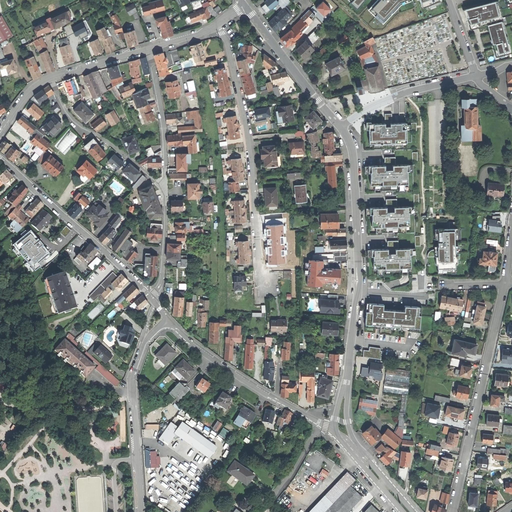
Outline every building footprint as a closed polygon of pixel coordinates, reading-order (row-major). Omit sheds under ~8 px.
[(162,0),(158,0),(149,2),(150,6),(152,13),(165,9),(162,0)] [(199,0),(190,2),(195,10),(202,6),(199,0)] [(266,4),(271,10),(278,3),(277,2),(275,0),(266,0),(264,2),(266,4)] [(290,2),(288,0),(279,0),(277,2),(278,3),(282,9),(290,2)] [(318,0),(309,10),(315,15),(316,16),(322,22),(334,9),(336,11),(339,7),(338,6),(338,5),(332,0),(318,0)] [(400,0),(377,0),(370,8),(381,19),(397,1),(400,0)] [(494,1),(464,9),(466,16),(469,23),(497,15),(494,1)] [(134,4),(126,8),(130,15),(133,13),(136,20),(140,18),(134,4)] [(271,10),(266,4),(261,8),(266,13),(271,10)] [(152,14),(152,13),(150,6),(142,8),(144,16),(152,14)] [(219,15),(222,12),(218,6),(214,9),(219,15)] [(284,9),(291,16),(293,14),(286,7),(284,9)] [(203,20),(210,17),(206,8),(189,15),(192,22),(197,20),(202,18),(203,20)] [(215,18),(219,15),(214,9),(210,12),(214,17),(215,18)] [(291,16),(284,9),(268,23),(272,27),(275,31),(280,27),(281,28),(286,23),(285,22),(291,16)] [(301,19),(306,24),(315,15),(309,10),(301,19)] [(68,17),(65,12),(51,19),(50,17),(46,19),(47,20),(51,29),(62,24),(70,20),(68,17)] [(3,14),(0,15),(0,42),(14,35),(3,14)] [(119,33),(123,32),(120,20),(116,14),(111,17),(115,24),(113,25),(116,34),(119,33)] [(307,25),(316,16),(315,15),(306,24),(307,25)] [(165,17),(158,19),(159,24),(162,32),(163,37),(166,36),(173,34),(169,21),(167,22),(165,17)] [(291,30),(296,39),(300,35),(299,34),(300,33),(307,25),(306,24),(301,19),(290,30),(291,30)] [(45,33),(51,29),(47,20),(33,26),(38,36),(45,33)] [(82,22),(72,27),(72,28),(74,33),(75,35),(78,34),(78,35),(80,39),(89,35),(82,22)] [(496,53),(507,50),(499,22),(486,25),(488,32),(491,44),(494,44),(494,46),(496,53)] [(72,28),(72,27),(70,24),(63,28),(67,36),(74,33),(72,28)] [(102,40),(109,37),(107,33),(104,27),(96,31),(101,40),(102,40)] [(132,45),(138,43),(134,30),(124,33),(127,46),(132,45)] [(294,41),(296,39),(291,30),(280,38),(284,43),(286,47),(291,43),(294,41)] [(304,41),(305,41),(308,45),(312,42),(316,38),(312,33),(304,41)] [(339,41),(341,44),(349,39),(346,35),(339,41)] [(115,50),(110,36),(109,37),(102,40),(107,53),(111,51),(115,50)] [(361,60),(364,68),(378,64),(375,54),(370,44),(375,42),(373,39),(372,37),(364,42),(366,46),(357,51),(361,60)] [(42,38),(38,40),(43,51),(46,50),(47,49),(42,38)] [(59,40),(61,47),(62,47),(62,45),(65,44),(64,42),(68,41),(69,44),(70,44),(68,38),(59,40)] [(99,53),(103,51),(97,39),(90,42),(96,55),(99,53)] [(41,52),(43,51),(38,40),(34,42),(40,53),(41,52)] [(70,63),(74,61),(69,44),(68,41),(64,42),(65,44),(62,45),(62,47),(61,47),(60,47),(65,64),(70,63)] [(308,45),(305,41),(296,50),(304,57),(305,58),(307,56),(313,50),(308,45)] [(195,62),(204,59),(200,43),(195,45),(190,46),(195,62)] [(246,59),(247,63),(249,62),(249,61),(252,62),(253,61),(254,62),(255,60),(252,60),(250,59),(251,58),(252,46),(246,45),(245,45),(244,47),(240,47),(240,51),(235,52),(236,59),(237,61),(246,59)] [(317,54),(320,56),(326,50),(323,48),(317,54)] [(46,50),(43,51),(41,52),(49,72),(55,70),(46,50)] [(160,77),(169,74),(166,63),(168,62),(166,58),(164,59),(163,53),(158,55),(154,56),(160,77)] [(266,69),(277,65),(271,60),(263,54),(263,61),(266,69)] [(33,56),(25,60),(34,79),(37,77),(41,75),(33,56)] [(331,75),(345,69),(338,57),(325,63),(329,71),(331,75)] [(144,75),(149,74),(148,71),(148,69),(149,69),(146,58),(140,59),(144,75)] [(0,68),(2,76),(6,75),(7,75),(8,74),(9,74),(11,73),(17,71),(13,59),(0,63),(0,64),(1,68),(0,68)] [(141,82),(138,65),(140,65),(139,59),(134,61),(129,62),(130,67),(133,83),(141,82)] [(249,72),(247,63),(246,59),(237,61),(239,67),(240,71),(239,71),(240,75),(247,73),(249,72)] [(367,79),(369,90),(370,93),(376,91),(379,91),(384,89),(378,64),(364,68),(367,79)] [(111,67),(108,68),(111,79),(112,78),(115,85),(122,81),(123,81),(123,80),(121,75),(118,65),(111,67)] [(217,80),(219,86),(230,83),(230,81),(228,81),(227,76),(226,73),(224,68),(215,70),(216,76),(214,76),(215,80),(217,80)] [(98,71),(92,73),(96,83),(97,83),(101,93),(102,93),(106,91),(98,71)] [(271,76),(273,84),(277,83),(278,85),(283,83),(283,82),(289,80),(287,76),(286,72),(271,76)] [(88,86),(94,99),(101,95),(91,73),(86,76),(84,77),(87,82),(88,86)] [(250,73),(247,74),(241,75),(246,95),(255,93),(250,73)] [(73,94),(78,92),(73,79),(68,81),(65,82),(70,96),(73,94)] [(365,91),(369,90),(367,79),(357,82),(358,87),(357,87),(358,93),(365,91)] [(177,80),(166,83),(168,90),(169,98),(180,95),(177,80)] [(220,92),(221,96),(221,97),(231,95),(230,90),(229,87),(231,86),(230,83),(219,86),(220,92)] [(132,84),(120,89),(123,98),(136,92),(132,84)] [(34,96),(39,102),(53,92),(49,85),(41,91),(34,96)] [(120,94),(117,89),(115,85),(111,87),(116,96),(120,94)] [(185,96),(196,95),(195,92),(194,92),(193,85),(184,86),(185,96)] [(146,88),(132,95),(135,103),(133,103),(136,109),(148,105),(146,98),(150,97),(149,95),(146,88)] [(462,140),(481,140),(480,125),(477,125),(477,107),(469,107),(469,100),(469,99),(464,99),(461,99),(461,108),(464,107),(464,126),(461,126),(462,140)] [(149,105),(140,108),(145,124),(155,120),(153,117),(150,108),(156,106),(155,102),(148,105),(149,105)] [(86,122),(93,114),(81,103),(75,110),(73,112),(76,114),(79,117),(80,116),(86,122)] [(38,120),(44,113),(34,104),(30,108),(28,111),(38,120)] [(58,104),(50,110),(56,113),(60,109),(58,104)] [(279,123),(294,120),(291,107),(291,104),(278,107),(279,113),(277,113),(279,123)] [(256,119),(266,117),(271,116),(270,111),(271,111),(272,106),(254,110),(255,113),(255,114),(256,119)] [(112,125),(120,121),(113,110),(106,114),(112,125)] [(193,111),(196,127),(202,126),(199,111),(193,111)] [(308,122),(313,128),(321,121),(317,116),(313,111),(305,118),(308,122)] [(179,118),(179,114),(166,115),(166,119),(167,123),(176,123),(176,124),(183,123),(182,118),(179,118)] [(256,119),(255,114),(253,115),(255,123),(267,120),(266,117),(256,119)] [(18,121),(30,132),(35,126),(22,116),(20,119),(18,121)] [(49,136),(50,134),(53,136),(60,129),(58,127),(62,124),(58,120),(54,116),(42,129),(49,136)] [(227,123),(228,128),(240,127),(239,124),(237,124),(237,120),(236,116),(226,118),(224,119),(225,123),(227,123)] [(97,132),(106,124),(101,117),(91,125),(94,129),(97,132)] [(315,132),(313,128),(308,122),(304,125),(302,125),(303,131),(303,134),(306,134),(307,134),(315,132)] [(392,123),(385,123),(382,123),(371,124),(369,124),(369,130),(369,144),(374,143),(382,143),(388,143),(402,142),(407,142),(406,128),(406,124),(406,123),(392,123)] [(35,126),(30,132),(29,134),(34,138),(37,134),(41,138),(45,134),(35,126)] [(230,140),(240,138),(239,134),(238,130),(240,129),(240,127),(228,128),(229,135),(227,135),(228,140),(230,139),(230,140)] [(56,146),(65,153),(78,135),(69,128),(56,146)] [(310,143),(311,143),(314,142),(318,141),(316,134),(315,132),(307,134),(310,143)] [(323,143),(325,143),(326,156),(333,155),(333,149),(332,137),(332,132),(324,133),(324,139),(323,139),(323,143)] [(50,144),(41,138),(37,134),(34,138),(31,142),(35,145),(36,145),(44,151),(45,150),(50,144)] [(183,136),(182,134),(177,134),(177,135),(167,136),(167,142),(168,145),(173,144),(174,146),(184,144),(183,136)] [(130,154),(139,150),(133,135),(122,139),(125,146),(126,145),(127,148),(129,151),(130,154)] [(195,135),(183,136),(184,144),(188,144),(189,153),(199,152),(199,141),(196,141),(195,135)] [(88,150),(97,143),(94,139),(85,146),(88,150)] [(5,151),(7,152),(12,146),(12,145),(10,144),(4,140),(0,144),(0,150),(3,153),(5,151)] [(290,154),(304,153),(303,142),(289,143),(289,146),(290,154)] [(315,146),(314,142),(311,143),(312,157),(320,156),(320,150),(317,151),(317,149),(317,146),(315,146)] [(101,148),(97,143),(88,150),(97,161),(106,154),(101,148)] [(33,150),(40,156),(44,151),(36,145),(34,148),(33,150)] [(5,155),(13,161),(16,157),(20,152),(12,146),(7,152),(5,154),(5,155)] [(265,166),(277,165),(276,157),(275,146),(263,147),(263,150),(261,150),(261,155),(262,158),(264,158),(265,166)] [(148,157),(154,154),(151,147),(145,151),(148,157)] [(37,159),(43,163),(50,155),(45,150),(44,151),(40,156),(37,159)] [(25,153),(21,159),(26,163),(30,157),(25,153)] [(177,169),(177,171),(187,171),(186,162),(186,154),(177,154),(177,162),(177,169)] [(64,166),(50,155),(43,163),(41,165),(46,169),(55,176),(56,175),(64,166)] [(108,161),(111,164),(117,157),(114,155),(108,161)] [(111,164),(117,169),(118,169),(121,165),(124,163),(119,159),(117,157),(111,164)] [(385,165),(385,170),(392,169),(392,165),(395,165),(395,157),(384,157),(385,162),(385,165)] [(155,158),(148,158),(148,161),(148,167),(162,167),(161,163),(161,158),(155,158)] [(232,164),(232,170),(244,169),(244,167),(242,167),(242,163),(241,158),(231,159),(231,160),(229,160),(229,164),(232,164)] [(97,170),(86,161),(78,170),(82,173),(84,175),(86,174),(90,178),(97,170)] [(342,165),(342,162),(325,163),(326,171),(328,171),(329,186),(336,186),(335,175),(334,166),(342,165)] [(122,171),(132,179),(139,172),(137,170),(130,164),(125,168),(122,171)] [(385,165),(368,166),(368,173),(370,173),(371,185),(375,185),(404,184),(408,184),(408,171),(409,171),(409,164),(395,165),(392,165),(392,169),(385,170),(385,165)] [(118,169),(117,169),(115,171),(119,175),(122,171),(125,168),(121,165),(118,169)] [(230,177),(231,181),(233,181),(238,181),(244,180),(243,176),(243,172),(244,172),(244,169),(232,170),(233,172),(233,176),(230,177)] [(0,175),(0,179),(5,184),(13,177),(8,173),(6,170),(0,175)] [(294,177),(300,177),(299,170),(287,171),(288,179),(294,178),(294,177)] [(132,186),(135,189),(146,178),(142,175),(132,186)] [(229,191),(238,190),(238,185),(238,181),(233,181),(229,182),(229,191)] [(487,194),(503,196),(504,185),(496,184),(488,183),(487,194)] [(188,198),(199,198),(199,192),(201,192),(201,189),(199,189),(199,184),(188,184),(188,190),(188,198)] [(305,203),(305,199),(308,199),(308,197),(308,194),(306,194),(305,185),(301,185),(294,186),(296,203),(305,203)] [(12,205),(15,207),(28,192),(25,189),(22,186),(8,201),(12,205)] [(140,194),(144,205),(157,200),(155,194),(152,186),(140,191),(141,194),(140,194)] [(266,206),(277,206),(276,188),(265,188),(265,195),(265,198),(265,199),(266,199),(266,206)] [(79,200),(81,202),(85,206),(89,202),(88,201),(89,200),(86,198),(83,196),(79,200)] [(25,212),(31,218),(43,205),(40,202),(37,199),(33,203),(32,202),(29,206),(30,207),(25,212)] [(386,207),(387,207),(387,211),(394,211),(394,207),(397,207),(397,199),(386,199),(386,203),(386,207)] [(147,208),(150,218),(162,213),(161,209),(157,200),(144,205),(145,209),(147,208)] [(234,206),(235,212),(246,211),(246,209),(244,209),(244,204),(244,200),(234,201),(232,201),(232,206),(234,206)] [(183,210),(183,201),(176,201),(172,201),(172,210),(183,210)] [(204,212),(213,212),(213,202),(210,202),(203,202),(204,212)] [(78,205),(76,203),(67,213),(70,215),(74,218),(83,209),(78,205)] [(93,206),(87,214),(92,218),(95,221),(94,222),(99,226),(107,216),(104,214),(106,210),(97,203),(94,206),(93,206)] [(14,221),(21,228),(22,228),(28,221),(23,216),(24,215),(20,212),(20,208),(21,207),(18,204),(8,216),(14,221)] [(7,215),(15,207),(12,205),(4,213),(7,215)] [(411,213),(411,206),(397,207),(394,207),(394,211),(387,211),(387,207),(386,207),(370,208),(370,215),(372,214),(372,227),(376,227),(405,226),(409,226),(409,213),(411,213)] [(43,211),(31,224),(39,231),(44,225),(46,226),(50,222),(48,221),(51,217),(48,215),(43,211)] [(235,223),(236,223),(245,222),(245,219),(245,214),(247,214),(246,211),(235,212),(235,218),(233,219),(233,223),(235,223)] [(321,214),(321,228),(338,228),(338,220),(338,214),(321,214)] [(109,225),(110,226),(113,228),(121,218),(117,215),(109,225)] [(492,220),(489,219),(488,225),(487,225),(486,230),(500,232),(501,226),(500,226),(500,224),(500,221),(492,220)] [(17,232),(21,228),(14,221),(10,225),(17,232)] [(185,234),(195,234),(195,230),(192,230),(191,227),(190,227),(190,222),(176,222),(176,225),(176,231),(182,231),(182,234),(185,234)] [(66,226),(59,233),(65,238),(71,231),(66,226)] [(113,228),(110,226),(107,230),(104,234),(109,238),(116,231),(113,228)] [(162,234),(162,229),(150,228),(147,228),(147,236),(151,237),(151,239),(155,240),(155,237),(162,238),(162,234)] [(437,256),(436,256),(436,265),(437,265),(438,269),(455,268),(455,264),(457,264),(457,255),(455,255),(455,246),(455,238),(454,228),(449,228),(437,229),(438,239),(438,246),(437,246),(437,249),(437,256)] [(126,229),(112,248),(114,249),(117,251),(120,248),(128,236),(131,232),(127,229),(126,229)] [(30,231),(12,245),(34,272),(40,267),(38,264),(44,259),(49,255),(41,244),(30,231)] [(104,244),(109,238),(104,234),(103,233),(98,239),(101,242),(104,244)] [(135,240),(128,236),(120,248),(123,251),(127,254),(124,258),(131,263),(138,254),(132,249),(129,247),(135,240)] [(330,249),(346,248),(346,244),(346,240),(330,241),(330,249)] [(388,248),(388,249),(398,248),(398,240),(387,241),(387,245),(388,248)] [(239,246),(239,252),(251,252),(251,249),(249,249),(248,245),(248,241),(238,241),(238,242),(236,242),(236,246),(239,246)] [(180,248),(180,244),(168,243),(167,245),(167,251),(180,252),(180,248)] [(86,249),(83,253),(82,255),(80,253),(78,255),(83,259),(87,263),(96,251),(93,248),(90,245),(86,249)] [(388,249),(371,249),(371,256),(373,256),(374,269),(377,269),(383,268),(401,268),(407,267),(411,267),(410,255),(412,255),(412,248),(398,248),(388,249)] [(493,271),(495,271),(496,260),(497,253),(492,253),(492,250),(489,250),(488,252),(483,252),(483,259),(479,259),(479,264),(488,265),(488,270),(493,271)] [(179,259),(180,252),(167,251),(167,256),(167,259),(179,259)] [(251,255),(251,252),(239,252),(239,259),(237,259),(237,263),(240,263),(240,264),(250,263),(249,259),(249,255),(251,255)] [(150,253),(145,253),(145,266),(145,267),(144,271),(148,271),(148,275),(153,276),(153,273),(157,273),(158,256),(150,256),(150,253)] [(330,269),(341,269),(340,262),(340,256),(319,257),(320,267),(330,267),(330,269)] [(187,259),(182,259),(182,263),(178,263),(178,267),(187,267),(187,259)] [(57,314),(76,308),(71,291),(65,272),(45,278),(57,314)] [(88,299),(92,303),(118,277),(113,272),(89,296),(90,297),(88,299)] [(121,274),(101,295),(104,297),(111,290),(113,292),(117,288),(119,290),(128,280),(126,278),(121,274)] [(242,291),(242,286),(246,286),(246,282),(245,276),(234,277),(235,291),(242,291)] [(133,285),(116,301),(119,304),(120,303),(123,306),(124,307),(125,306),(129,302),(129,301),(139,291),(136,288),(133,285)] [(184,293),(175,292),(173,315),(178,315),(182,316),(184,293)] [(132,304),(127,309),(130,313),(136,308),(138,310),(148,302),(145,299),(143,295),(132,304)] [(326,312),(339,313),(339,310),(339,308),(336,308),(337,303),(337,295),(329,295),(328,300),(321,300),(320,307),(326,307),(326,312)] [(446,309),(450,310),(452,298),(448,297),(448,296),(447,295),(446,295),(445,297),(442,296),(440,308),(442,308),(442,310),(446,311),(446,309)] [(457,299),(452,298),(450,310),(454,310),(453,312),(457,313),(458,311),(460,311),(463,300),(459,300),(459,298),(458,298),(457,297),(457,299)] [(125,311),(127,309),(132,304),(130,302),(129,302),(125,306),(123,308),(125,311)] [(369,303),(368,311),(366,311),(365,327),(377,328),(407,330),(420,331),(421,307),(404,306),(404,311),(383,309),(384,304),(369,303)] [(476,310),(475,314),(483,316),(484,313),(484,311),(485,307),(483,306),(477,305),(476,310)] [(203,309),(199,309),(199,326),(202,326),(205,326),(205,322),(206,322),(207,313),(205,313),(205,309),(203,309)] [(483,316),(475,314),(474,317),(473,323),(474,323),(477,324),(481,325),(483,319),(483,318),(483,316)] [(281,333),(283,331),(286,331),(286,328),(287,327),(285,324),(286,323),(286,319),(279,319),(278,319),(276,320),(271,320),(271,331),(280,331),(281,333)] [(219,323),(210,322),(209,343),(214,343),(218,343),(218,330),(219,330),(219,323)] [(322,334),(338,335),(338,330),(338,324),(323,322),(322,334)] [(121,342),(130,345),(132,340),(133,338),(131,337),(132,334),(134,329),(125,326),(123,330),(123,331),(122,331),(120,332),(119,335),(120,337),(120,338),(123,338),(121,342)] [(129,349),(130,345),(121,342),(119,342),(120,338),(120,337),(119,335),(120,332),(122,331),(123,331),(123,330),(122,329),(119,330),(117,335),(118,338),(116,339),(120,346),(129,349)] [(236,332),(228,332),(228,337),(226,337),(225,342),(226,342),(224,359),(229,360),(232,360),(233,354),(232,354),(233,340),(240,340),(240,332),(236,332)] [(78,347),(80,346),(73,340),(75,338),(69,334),(66,337),(78,347)] [(453,353),(465,356),(466,352),(475,354),(476,349),(477,345),(454,339),(452,345),(455,345),(453,353)] [(72,347),(64,340),(55,350),(85,378),(94,367),(87,360),(72,347)] [(91,355),(94,353),(100,346),(96,342),(88,352),(91,355)] [(247,344),(246,344),(245,368),(249,368),(252,368),(254,345),(253,344),(247,344)] [(163,367),(176,354),(171,349),(167,345),(156,356),(159,360),(157,362),(163,367)] [(100,346),(94,353),(106,363),(109,360),(112,356),(105,350),(103,348),(100,346)] [(369,351),(364,350),(363,357),(381,359),(382,351),(380,351),(380,348),(369,347),(369,351)] [(502,355),(502,358),(510,359),(511,359),(511,349),(503,349),(502,355)] [(86,352),(85,353),(98,366),(95,369),(115,387),(120,382),(86,352)] [(450,365),(458,367),(459,360),(452,358),(450,365)] [(180,380),(183,377),(186,379),(194,371),(190,367),(188,365),(187,364),(186,363),(182,360),(172,371),(180,380)] [(327,364),(327,374),(338,375),(338,369),(338,367),(339,367),(339,365),(338,365),(338,360),(330,360),(330,361),(329,361),(329,364),(327,364)] [(273,363),(267,362),(265,361),(264,367),(266,367),(264,378),(272,380),(274,367),(274,366),(273,366),(273,363)] [(380,380),(382,379),(382,373),(380,373),(381,368),(381,364),(370,362),(370,365),(369,369),(362,367),(361,375),(368,376),(368,375),(369,373),(375,374),(375,376),(375,377),(376,379),(380,380)] [(470,372),(471,368),(468,367),(462,365),(460,370),(459,375),(469,377),(470,372)] [(386,369),(383,392),(402,395),(407,395),(410,372),(386,369)] [(310,402),(314,402),(314,372),(301,371),(301,380),(308,380),(308,390),(307,390),(307,402),(310,402)] [(494,385),(507,386),(508,375),(495,374),(495,379),(494,385)] [(320,387),(317,395),(327,399),(331,388),(332,381),(326,379),(327,376),(322,375),(321,378),(318,386),(320,387)] [(209,385),(205,382),(201,380),(202,380),(201,380),(200,381),(196,387),(196,388),(204,393),(209,385)] [(171,395),(174,399),(185,387),(187,385),(181,384),(171,395)] [(288,384),(282,384),(282,386),(281,396),(288,396),(288,390),(290,390),(296,390),(296,384),(288,384)] [(457,391),(456,395),(455,397),(459,397),(458,399),(462,400),(463,398),(467,399),(468,394),(469,388),(458,386),(457,391)] [(175,404),(188,390),(185,387),(174,399),(172,401),(175,404)] [(217,408),(219,406),(225,410),(229,403),(228,402),(230,399),(225,395),(222,393),(215,403),(216,403),(214,406),(217,408)] [(380,436),(394,448),(400,441),(401,441),(402,440),(407,395),(402,395),(399,413),(398,420),(399,420),(398,428),(397,428),(394,435),(387,429),(380,436)] [(499,401),(499,396),(498,395),(495,395),(491,395),(491,400),(490,405),(498,406),(499,401)] [(371,419),(371,416),(360,414),(362,399),(360,398),(357,417),(371,419)] [(371,416),(372,416),(373,408),(376,409),(377,401),(362,399),(360,414),(371,416)] [(440,406),(427,403),(425,415),(435,417),(437,411),(439,412),(440,406)] [(454,417),(458,418),(462,419),(463,414),(464,410),(447,406),(445,415),(454,417)] [(249,411),(244,408),(234,424),(239,427),(240,426),(246,429),(255,415),(249,411)] [(263,422),(271,424),(274,413),(271,412),(266,410),(263,422)] [(277,424),(285,428),(288,423),(293,415),(289,413),(285,410),(281,418),(279,417),(277,424)] [(499,422),(499,418),(499,415),(487,414),(487,419),(486,425),(498,426),(499,422)] [(217,432),(222,424),(218,422),(213,429),(217,432)] [(209,459),(217,448),(182,423),(178,428),(171,423),(159,439),(166,445),(174,434),(209,459)] [(511,426),(511,425),(504,425),(503,433),(511,434),(511,426)] [(371,444),(379,437),(376,433),(377,432),(374,428),(373,429),(370,426),(362,434),(366,439),(371,444)] [(223,439),(228,432),(223,428),(219,435),(223,439)] [(278,433),(271,432),(269,440),(276,442),(278,433)] [(453,433),(451,432),(449,432),(447,442),(450,443),(455,444),(456,445),(459,434),(453,433)] [(482,442),(492,443),(493,435),(483,434),(482,439),(482,442)] [(379,454),(385,448),(381,444),(375,450),(379,454)] [(390,458),(393,455),(396,452),(390,449),(380,459),(384,463),(386,465),(392,460),(390,458)] [(404,465),(409,466),(410,452),(401,452),(399,465),(404,465)] [(330,470),(333,465),(318,456),(301,482),(315,491),(322,479),(323,480),(330,470)] [(445,469),(450,470),(452,464),(453,459),(442,457),(439,467),(443,468),(445,469)] [(477,467),(487,468),(488,459),(482,458),(478,458),(477,463),(477,467)] [(237,476),(248,484),(254,475),(246,469),(235,461),(228,471),(236,477),(237,476)] [(348,475),(312,511),(326,511),(350,488),(355,482),(348,475)] [(495,486),(500,484),(496,478),(492,480),(495,486)] [(349,511),(362,499),(359,496),(350,488),(326,511),(349,511)] [(420,498),(425,499),(427,490),(418,488),(416,497),(420,498)] [(492,505),(496,506),(497,491),(493,491),(493,494),(488,493),(486,505),(492,505)] [(442,503),(447,504),(449,494),(442,492),(440,501),(443,501),(442,503)] [(478,493),(470,493),(469,499),(468,505),(477,506),(478,493)]
